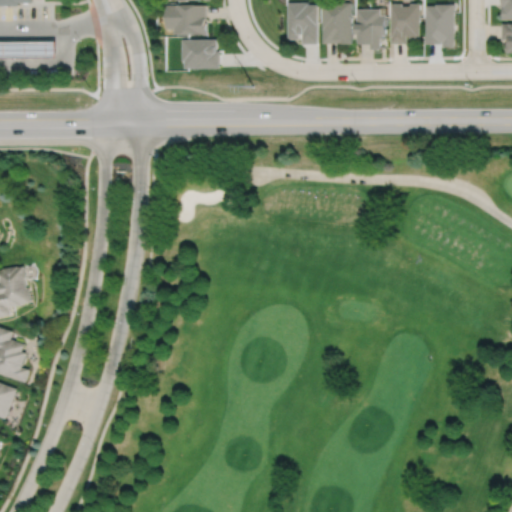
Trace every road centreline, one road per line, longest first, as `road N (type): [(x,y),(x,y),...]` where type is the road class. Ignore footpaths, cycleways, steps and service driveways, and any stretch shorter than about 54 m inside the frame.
road 1 (secondary): [(0,123),(511,120)]
road 2 (residential): [(109,121),(97,259),(76,360),(14,511)]
road 3 (residential): [(53,511),(98,406),(127,297),(139,121)]
road 4 (residential): [(511,69),(295,68),(261,50),(236,0)]
road 5 (residential): [(139,121),(135,47),(113,0)]
road 6 (residential): [(100,0),(109,37),(109,121)]
